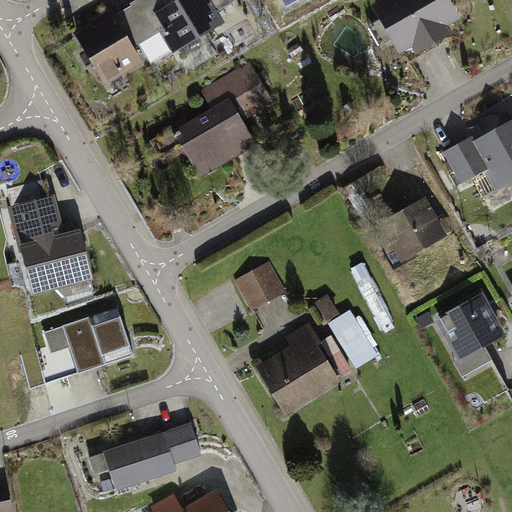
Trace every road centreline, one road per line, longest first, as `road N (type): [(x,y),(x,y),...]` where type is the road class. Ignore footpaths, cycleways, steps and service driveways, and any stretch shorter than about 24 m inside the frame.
road 1 (residential): [(151,273),(511,64)]
road 2 (residential): [(0,441),(208,372)]
road 3 (residential): [(50,108),(151,273)]
road 4 (residential): [(208,372),(286,511)]
